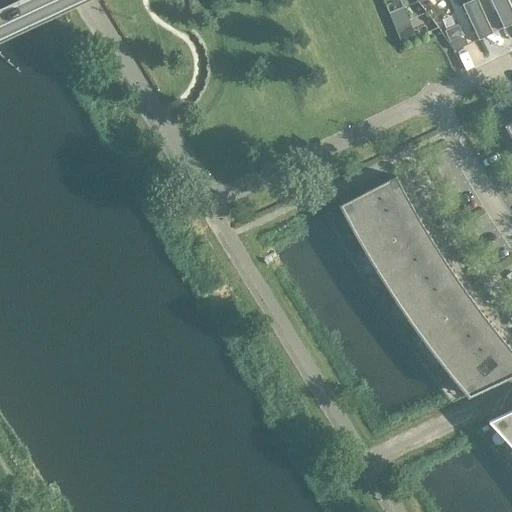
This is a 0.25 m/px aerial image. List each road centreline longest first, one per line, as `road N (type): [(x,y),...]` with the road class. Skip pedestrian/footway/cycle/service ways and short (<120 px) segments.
road 1 (residential): [(204,202),(434,96)]
road 2 (residential): [(204,202),(162,115),(87,0)]
road 3 (residential): [(366,462),(511,392)]
road 4 (residential): [(511,232),(434,96)]
